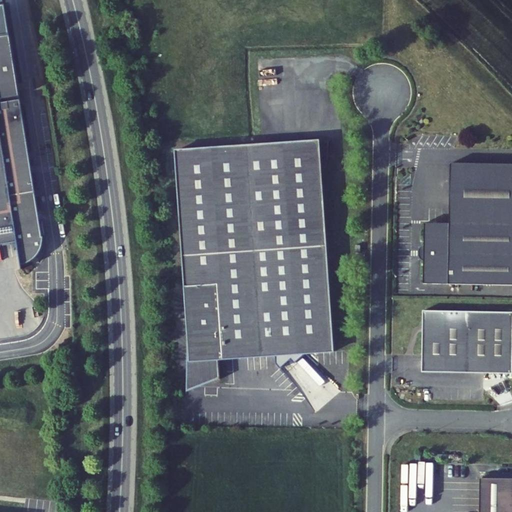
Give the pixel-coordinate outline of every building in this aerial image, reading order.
[(0,241),(25,238),(29,260),(33,258),(36,256),(39,255),(41,252),(43,250),(44,249),(47,245),(48,243),(49,240),(50,236),(50,234),(49,234),(14,1),(0,3),(0,241)] [(331,147),(333,132),(179,143),(190,279),(194,279),(195,297),(195,300),(195,304),(195,308),(195,312),(195,315),(195,319),(194,323),(192,326),(191,328),(190,333),(189,336),(189,340),(189,343),(189,346),(190,349),(194,356),(197,359),(201,362),(204,364),(224,370),(223,352),(338,344),(323,148),(331,147)] [(511,164),(452,164),(451,224),(426,224),(425,246),(422,248),(420,252),(420,256),(422,259),(425,262),(425,284),(511,286),(511,164)] [(511,311),(425,310),(424,372),(511,373),(511,311)] [(511,511),(511,478),(480,478),(479,511),(511,511)]
